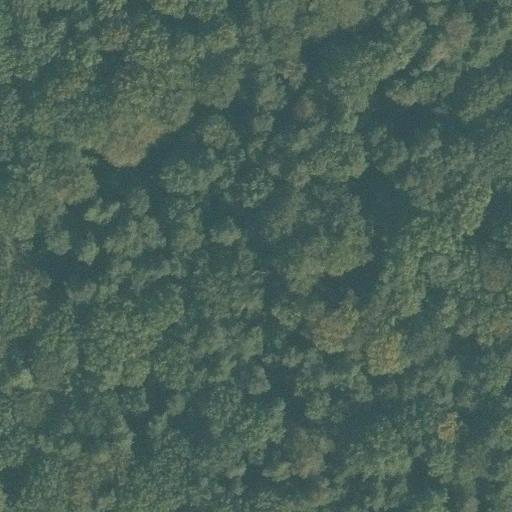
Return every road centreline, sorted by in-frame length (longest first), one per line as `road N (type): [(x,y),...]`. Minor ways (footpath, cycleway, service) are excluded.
road 1 (track): [(300,0),(0,205)]
road 2 (track): [(169,511),(26,188)]
